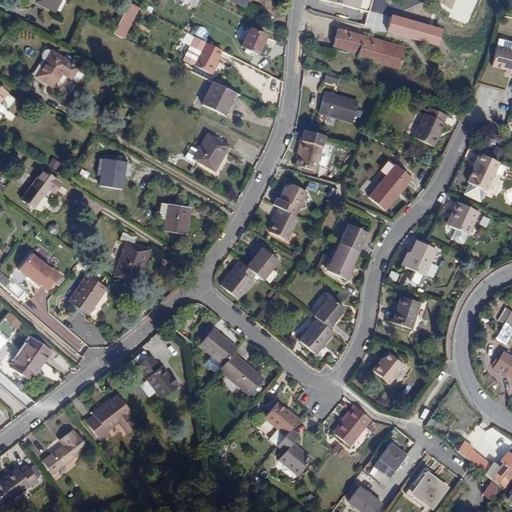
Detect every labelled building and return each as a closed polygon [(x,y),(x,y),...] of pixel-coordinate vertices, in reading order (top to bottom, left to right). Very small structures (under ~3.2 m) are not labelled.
[(54,12),(60,0),(37,0),(36,3),(54,12)] [(320,4),(339,8),(339,5),(371,13),(374,0),(317,0),(321,1),(320,4)] [(110,31),(125,39),(137,14),(122,7),(110,31)] [(393,16),(389,31),(439,44),(442,30),(393,16)] [(257,55),(266,36),(250,29),(241,47),(257,55)] [(359,53),(359,57),(401,69),(406,47),(339,29),(334,46),(359,53)] [(511,43),(498,40),(496,48),(491,66),(506,70),(511,71),(511,75),(511,77),(511,43)] [(221,51),(204,42),(192,66),(209,75),(221,51)] [(35,77),(52,88),(61,74),(70,79),(75,83),(77,82),(82,75),(82,72),(77,69),(77,68),(51,52),(35,77)] [(315,59),(307,57),(306,65),(313,67),(315,59)] [(341,76),(328,72),(325,81),(338,84),(341,76)] [(270,77),(267,87),(280,90),(283,80),(270,77)] [(201,105),(223,116),(235,94),(213,83),(201,105)] [(325,100),(363,111),(363,110),(357,108),(359,102),(327,93),(325,100)] [(363,111),(325,100),(321,112),(353,122),(355,115),(361,117),(363,111)] [(447,117),(431,109),(428,116),(426,115),(416,137),(434,147),(439,137),(438,137),(447,117)] [(229,147),(207,134),(192,159),(214,172),(229,147)] [(322,146),(301,141),(299,148),(302,148),(300,155),(297,165),(315,170),(322,146)] [(498,162),(479,154),(476,159),(474,158),(472,163),(474,164),(465,184),(468,185),(463,194),(465,197),(475,202),(478,201),(482,193),(483,193),(498,162)] [(125,164),(125,163),(103,159),(99,186),(121,190),(123,176),(125,164)] [(415,171),(398,163),(380,201),(400,210),(408,192),(405,191),(415,171)] [(60,184),(42,171),(21,201),(33,209),(43,195),(46,197),(51,191),(53,193),(60,184)] [(418,173),(415,171),(405,191),(408,192),(418,173)] [(271,205),(273,206),(290,214),(293,207),(298,204),(298,197),(301,191),(288,185),(286,189),(283,187),(279,194),(282,195),(279,200),(275,198),(271,205)] [(457,210),(460,212),(454,224),(459,227),(455,234),(456,236),(464,241),(466,240),(470,233),(472,234),(483,213),(462,201),(457,210)] [(163,232),(185,235),(189,208),(168,204),(163,232)] [(290,214),(273,206),(270,214),(272,215),(269,221),(264,230),(282,238),(293,215),(290,214)] [(450,222),(454,224),(460,212),(457,210),(450,222)] [(54,222),(47,229),(55,236),(62,228),(54,222)] [(351,225),(342,245),(361,253),(370,235),(351,225)] [(113,276),(138,284),(149,250),(134,244),(136,237),(122,232),(119,239),(126,241),(113,276)] [(434,249),(414,239),(403,265),(423,273),(434,249)] [(349,281),(361,253),(342,245),(329,272),(349,281)] [(248,268),(253,272),(263,281),(278,263),(260,248),(255,254),(257,256),(253,261),(248,268)] [(40,285),(48,291),(61,276),(52,269),(51,271),(31,255),(18,271),(39,287),(40,285)] [(243,264),(237,259),(226,274),(232,278),(243,264)] [(249,277),(253,272),(248,268),(243,264),(232,278),(226,274),(219,282),(237,297),(252,279),(249,277)] [(0,271),(0,283),(4,287),(11,280),(0,271)] [(395,280),(396,273),(388,271),(386,279),(395,280)] [(104,289),(86,276),(68,301),(87,315),(104,289)] [(314,316),(318,319),(329,329),(345,310),(329,297),(314,316)] [(417,303),(398,297),(390,323),(408,329),(417,303)] [(499,321),(507,309),(504,308),(497,320),(499,321)] [(511,312),(507,309),(499,321),(505,325),(497,338),(506,343),(511,332),(511,312)] [(16,330),(23,324),(13,312),(6,317),(16,330)] [(334,333),(329,329),(318,319),(306,334),(303,332),(297,339),(316,355),(334,333)] [(225,366),(235,355),(239,350),(214,330),(201,347),(225,366)] [(50,352),(30,338),(10,366),(30,380),(50,352)] [(498,362),(495,367),(511,377),(511,357),(504,352),(499,359),(497,358),(495,361),(498,362)] [(266,379),(235,355),(225,366),(222,371),(253,396),(266,379)] [(376,373),(392,385),(406,368),(391,356),(383,366),(382,365),(376,373)] [(150,357),(136,368),(161,401),(176,389),(176,388),(178,386),(173,380),(171,381),(169,378),(161,368),(160,368),(150,357)] [(217,371),(222,365),(212,358),(207,364),(217,371)] [(98,442),(107,435),(118,426),(127,436),(137,428),(129,418),(132,416),(119,400),(111,406),(106,410),(104,408),(92,417),(94,419),(86,426),(98,442)] [(292,429),(299,420),(290,413),(277,404),(265,418),(279,429),(271,440),(279,446),(287,436),(292,429)] [(336,433),(353,447),(374,421),(355,406),(351,412),(352,413),(336,433)] [(45,460),(54,473),(89,447),(75,429),(62,439),(66,444),(45,460)] [(292,429),(287,436),(279,446),(286,451),(280,459),(298,474),(312,457),(293,442),(299,435),(292,429)] [(98,442),(100,445),(109,438),(107,435),(98,442)] [(464,441),(456,452),(473,465),(484,473),(504,488),(511,478),(511,455),(508,452),(500,461),(503,463),(499,467),(493,462),(490,465),(471,449),(473,448),(464,441)] [(336,444),(332,451),(344,457),(347,450),(336,444)] [(390,445),(379,460),(395,471),(406,456),(390,445)] [(20,470),(18,468),(0,481),(0,496),(6,504),(30,485),(32,487),(40,481),(27,465),(20,470)] [(429,473),(425,469),(406,494),(430,511),(446,490),(440,486),(441,485),(432,478),(431,479),(427,476),(429,473)] [(498,487),(491,482),(483,494),(490,499),(498,487)] [(359,488),(349,502),(361,511),(377,511),(383,505),(359,488)]
